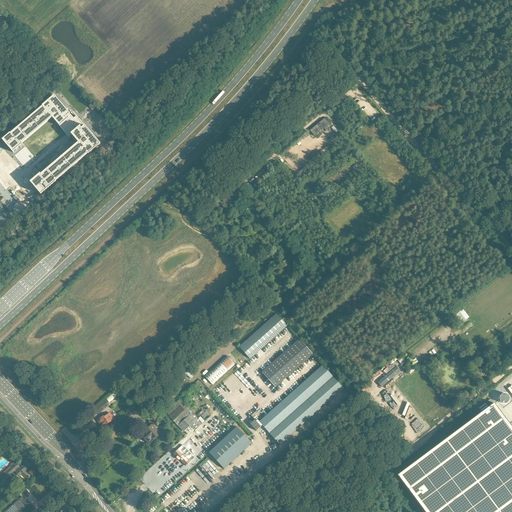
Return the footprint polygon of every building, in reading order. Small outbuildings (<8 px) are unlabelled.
[(32,88),(31,90),(39,99),(41,98),(32,88)] [(10,133),(2,140),(13,153),(18,148),(17,147),(13,143),(16,141),(19,145),(20,145),(22,143),(52,118),(66,134),(67,134),(66,134),(69,131),(72,135),(78,142),(41,174),(38,177),(42,181),(40,183),(36,179),(35,178),(30,182),(41,195),(56,182),(56,181),(88,154),(100,144),(76,116),(74,118),(54,96),(42,106),(43,106),(10,134),(10,133)] [(324,119),(310,131),(314,136),(324,129),(326,131),(331,127),(329,124),(331,123),(326,118),(325,120),(324,119)] [(250,359),(257,352),(287,326),(277,314),(239,347),(250,359)] [(463,315),(458,318),(461,323),(466,319),(463,315)] [(313,354),(311,352),(299,339),(262,372),(275,387),(313,354)] [(228,357),(205,377),(212,384),(234,364),(228,357)] [(322,365),(285,398),(306,422),(343,388),(322,365)] [(397,366),(377,382),(381,387),(400,371),(397,366)] [(280,445),(306,422),(285,398),(259,422),(257,420),(256,421),(254,420),(253,421),(250,424),(256,431),(261,427),(262,425),(280,445)] [(180,399),(166,412),(183,431),(190,425),(195,430),(202,423),(180,399)] [(104,400),(90,412),(94,418),(109,406),(104,400)] [(511,511),(511,427),(494,403),(398,475),(425,511),(511,511)] [(110,413),(104,417),(104,416),(99,419),(104,426),(114,419),(110,413)] [(148,442),(153,437),(155,439),(160,434),(152,425),(145,431),(145,432),(141,435),(148,442)] [(236,427),(209,453),(224,469),(252,443),(236,427)] [(184,456),(178,449),(173,454),(179,460),(180,459),(186,466),(189,462),(187,460),(190,457),(187,454),(184,456)] [(28,482),(32,478),(30,476),(25,471),(28,469),(24,464),(20,468),(15,461),(14,461),(14,462),(10,465),(11,466),(1,474),(0,472),(0,482),(0,483),(14,471),(16,472),(15,472),(20,477),(21,475),(28,482)] [(25,500),(22,497),(4,511),(13,511),(19,507),(23,511),(34,511),(35,511),(33,509),(34,508),(33,507),(34,507),(33,508),(25,500),(26,499),(27,499),(26,498),(25,500)]
